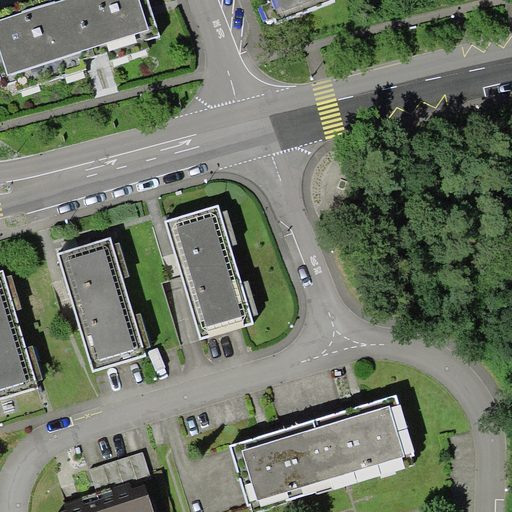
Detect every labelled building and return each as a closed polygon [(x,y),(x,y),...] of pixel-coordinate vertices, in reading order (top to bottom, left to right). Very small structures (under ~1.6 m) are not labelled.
[(148,51),(145,44),(160,39),(147,0),(46,0),(0,15),(0,80),(3,89),(17,85),(19,92),(87,71),(84,60),(107,53),(110,63),(148,51)] [(333,0),(266,0),(277,26),(335,3),(333,0)] [(219,208),(165,224),(201,341),(254,325),(219,208)] [(110,240),(57,256),(92,373),(146,357),(110,240)] [(3,273),(0,273),(0,400),(38,389),(3,273)] [(272,433),(230,446),(248,505),(286,494),(287,500),(317,491),(315,485),(348,475),(350,481),(380,472),(378,466),(415,455),(397,396),(355,408),(272,433)] [(68,511),(154,511),(145,480),(152,478),(144,453),(90,469),(98,497),(66,506),(68,511)]
